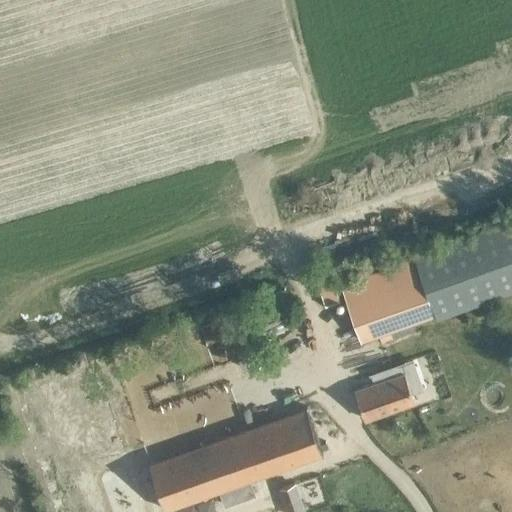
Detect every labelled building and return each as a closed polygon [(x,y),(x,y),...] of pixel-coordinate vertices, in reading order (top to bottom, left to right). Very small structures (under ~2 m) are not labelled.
[(511,219),(413,255),(414,258),(413,258),(433,313),(434,313),(435,317),(511,289),(511,219)] [(342,283),(361,338),(433,313),(413,258),(342,283)] [(317,282),(324,305),(339,300),(332,277),(317,282)] [(361,417),(412,400),(403,371),(351,388),(361,417)] [(147,462),(163,507),(322,451),(306,406),(147,462)] [(285,511),(291,511),(300,509),(291,482),(277,486),(285,511)]
